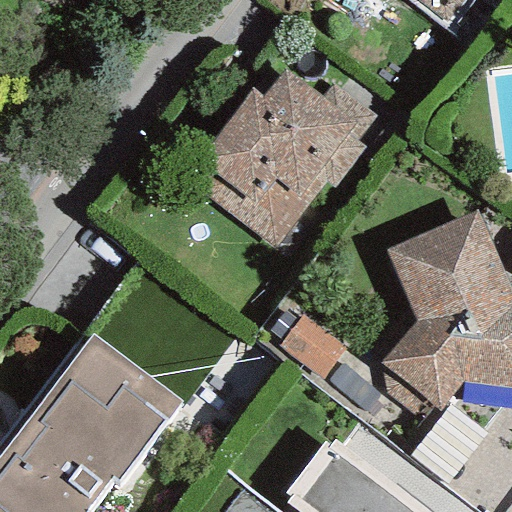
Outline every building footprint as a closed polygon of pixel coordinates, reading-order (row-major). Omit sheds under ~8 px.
[(408,0),(444,28),(466,0),(408,0)] [(374,117),(331,84),(321,97),(284,69),(262,97),(251,88),(181,178),(274,250),(326,182),(333,187),(364,147),(356,140),(374,117)] [(511,294),(477,212),(385,250),(414,323),(380,363),(387,372),(375,384),(420,423),(432,407),(438,413),(463,380),(511,388),(511,294)] [(332,368),(346,336),(302,316),(287,348),(332,368)] [(180,402),(91,334),(0,453),(0,511),(87,511),(111,479),(115,483),(162,418),(165,420),(180,402)] [(284,494),(290,499),(285,504),(295,511),(426,511),(334,442),(329,448),(323,444),(284,494)]
